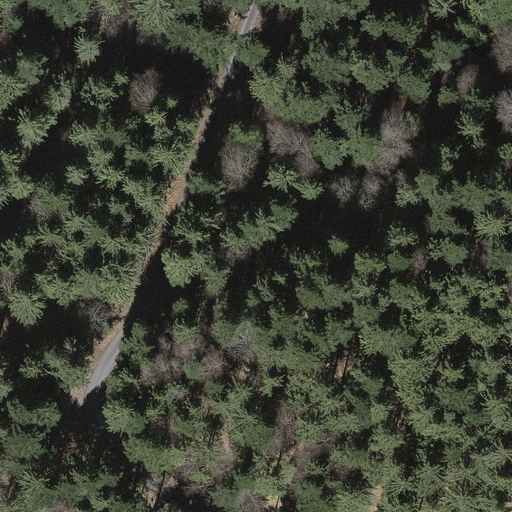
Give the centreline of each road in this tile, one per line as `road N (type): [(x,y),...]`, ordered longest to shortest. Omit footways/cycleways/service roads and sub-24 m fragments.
road 1 (track): [(262,0),(167,273),(102,368),(94,404),(112,450),(198,511)]
road 2 (track): [(0,239),(150,0)]
